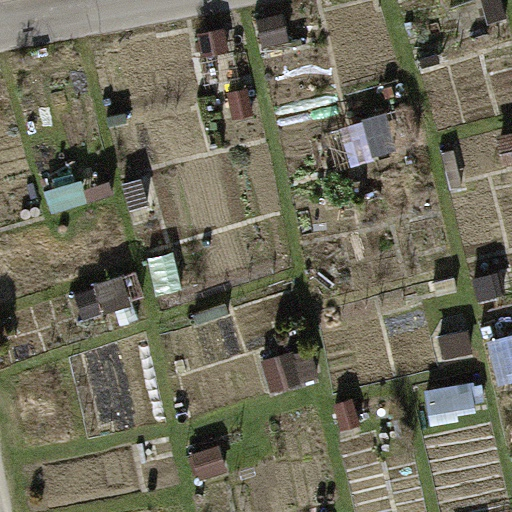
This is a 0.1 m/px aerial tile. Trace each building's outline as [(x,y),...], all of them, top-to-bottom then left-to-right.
[(511,9),(509,0),(472,0),(479,25),(511,16),(511,9)] [(420,106),(370,119),(380,155),(429,142),(420,106)] [(120,192),(115,174),(55,190),(60,208),(120,192)] [(154,199),(134,205),(136,215),(156,210),(154,199)] [(460,273),(423,282),(427,298),(464,288),(460,273)] [(506,275),(487,280),(492,301),(511,296),(506,275)] [(107,284),(82,291),(87,311),(112,305),(107,284)] [(140,289),(123,294),(129,317),(147,313),(140,289)] [(236,297),(197,308),(200,317),(238,307),(236,297)] [(476,321),(448,329),(454,354),(483,346),(476,321)] [(315,342),(271,353),(281,388),(324,376),(315,342)] [(488,374),(440,387),(447,413),(495,400),(488,374)] [(231,443),(202,451),(209,476),(238,469),(231,443)]
